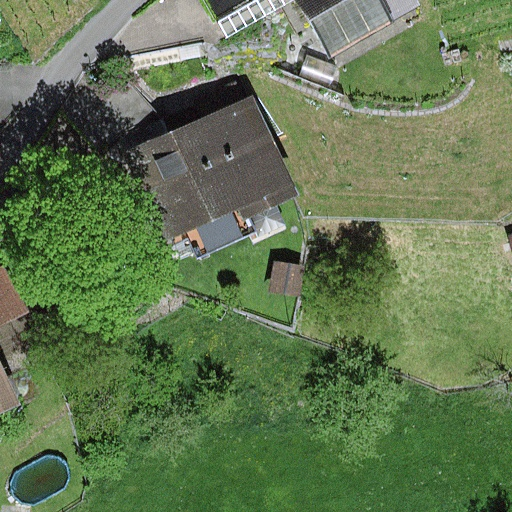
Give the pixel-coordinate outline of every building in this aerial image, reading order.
[(206,0),(215,17),(246,0),(206,0)] [(291,0),(328,64),(395,26),(379,0),(291,0)] [(250,96),(130,152),(171,240),(239,209),(243,219),(296,195),(250,96)] [(78,124),(17,169),(56,202),(71,181),(113,165),(78,124)] [(511,245),(503,248),(511,284),(511,245)] [(304,267),(274,261),(268,292),(298,297),(304,267)] [(0,265),(0,413),(21,404),(0,361),(0,326),(30,313),(6,262),(0,265)]
